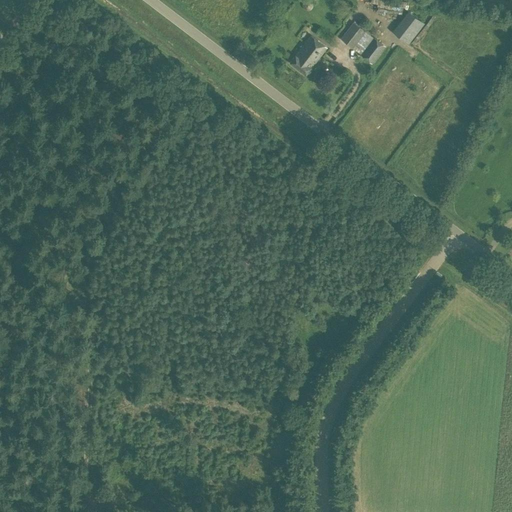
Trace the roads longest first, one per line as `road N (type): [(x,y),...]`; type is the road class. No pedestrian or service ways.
road 1 (unclassified): [(459,235),(148,0)]
road 2 (unclassified): [(317,511),(315,457),(325,413),(459,235)]
